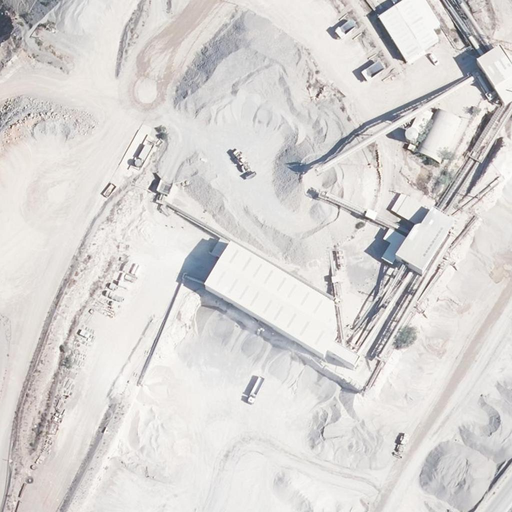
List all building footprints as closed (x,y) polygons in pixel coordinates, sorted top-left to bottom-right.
[(405,62),(437,41),(412,0),(409,0),(379,19),(405,62)] [(237,63),(247,50),(240,44),(229,56),(237,63)] [(496,96),(511,86),(511,69),(500,50),(478,65),(496,96)] [(367,78),(385,68),(380,60),(362,70),(367,78)] [(416,152),(439,164),(461,121),(436,110),(416,152)] [(144,161),(153,146),(148,143),(138,157),(144,161)] [(161,180),(157,191),(168,195),(172,185),(161,180)] [(396,260),(422,276),(455,225),(408,195),(396,214),(416,227),(396,260)] [(237,256),(209,300),(339,376),(345,366),(328,355),(333,346),(348,355),(343,325),(237,256)] [(339,376),(209,300),(208,302),(335,383),(339,376)] [(333,346),(328,355),(345,366),(349,361),(348,355),(333,346)] [(326,446),(333,451),(342,436),(335,431),(326,446)]
